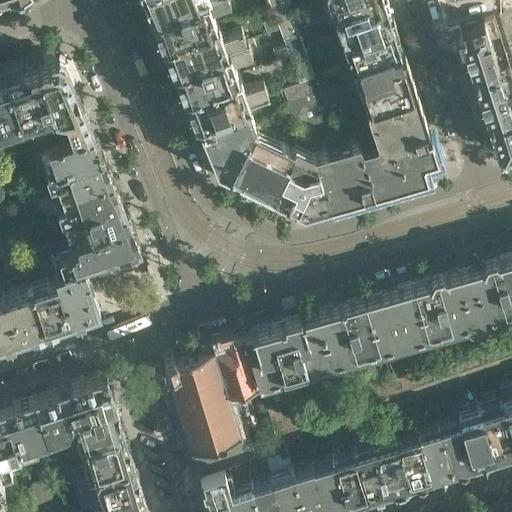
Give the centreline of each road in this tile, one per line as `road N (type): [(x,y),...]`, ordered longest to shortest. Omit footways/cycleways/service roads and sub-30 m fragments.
road 1 (residential): [(480,183),(318,235),(288,238),(229,215),(192,183),(114,0)]
road 2 (residential): [(73,1),(201,299)]
road 3 (residential): [(201,299),(267,301),(511,228)]
road 4 (residential): [(480,183),(421,0)]
road 5 (residential): [(183,511),(130,328)]
road 6 (residential): [(130,328),(0,368)]
road 7 (residential): [(385,511),(511,473)]
